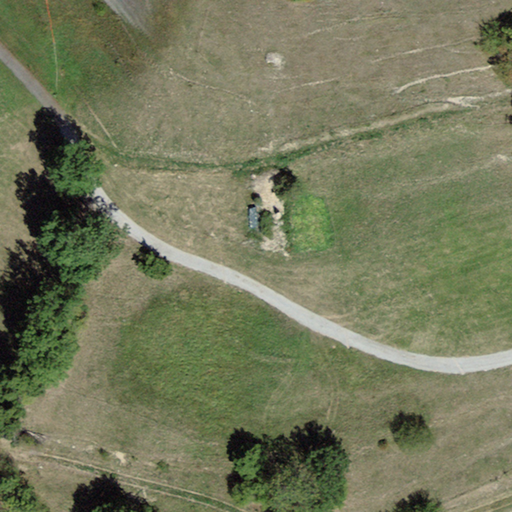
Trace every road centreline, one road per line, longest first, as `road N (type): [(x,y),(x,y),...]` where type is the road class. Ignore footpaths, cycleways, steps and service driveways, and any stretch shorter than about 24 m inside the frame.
road 1 (track): [(0,56),(58,120),(115,214),(173,254),(420,363),(511,358)]
road 2 (track): [(0,446),(231,511)]
